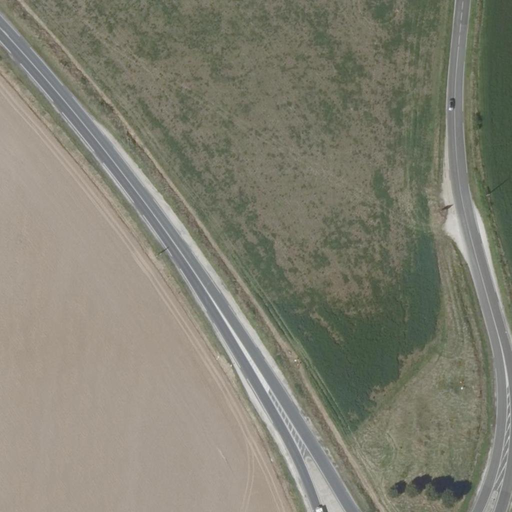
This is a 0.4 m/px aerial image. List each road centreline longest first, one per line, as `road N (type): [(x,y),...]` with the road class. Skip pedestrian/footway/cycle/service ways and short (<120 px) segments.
road 1 (tertiary): [(504,356),(452,165),(458,0)]
road 2 (primary): [(217,306),(88,129),(0,27)]
road 3 (primary): [(352,511),(253,348),(217,306)]
road 4 (primary): [(217,306),(318,511)]
road 5 (tertiary): [(504,356),(497,450),(474,511)]
